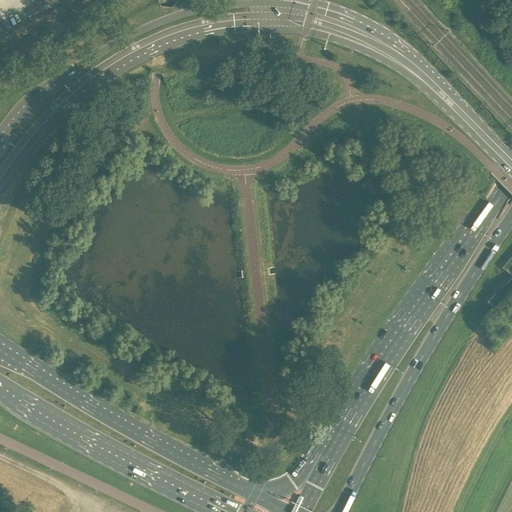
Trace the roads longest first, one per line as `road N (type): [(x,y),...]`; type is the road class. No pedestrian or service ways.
road 1 (trunk): [(339,511),(409,379),(511,215)]
road 2 (primary): [(0,174),(48,113),(105,67),(176,34),(272,24)]
road 3 (trunk): [(511,179),(339,439)]
road 4 (primary): [(257,4),(196,11),(112,46),(34,101),(0,143)]
road 5 (primary): [(256,497),(0,350)]
road 6 (primary): [(0,381),(220,501)]
road 7 (unclassified): [(153,511),(0,438)]
road 8 (primary): [(272,24),(350,43),(416,72)]
road 9 (primary): [(416,72),(391,41),(291,5)]
road 10 (primary): [(511,164),(416,72)]
